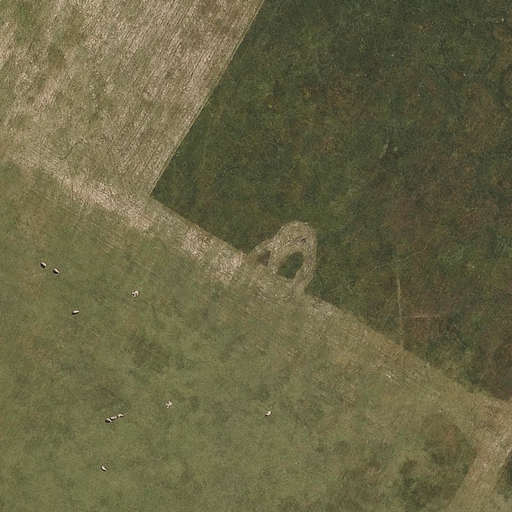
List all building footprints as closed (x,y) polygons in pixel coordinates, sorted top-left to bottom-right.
[(154,189),(140,217),(199,246),(212,219),(154,189)] [(288,244),(265,239),(262,255),(285,260),(288,244)] [(321,278),(303,256),(291,266),(309,288),(321,278)] [(200,270),(176,267),(174,278),(198,281),(200,270)] [(111,304),(98,290),(86,301),(99,316),(111,304)] [(110,398),(73,373),(57,397),(94,422),(110,398)]
